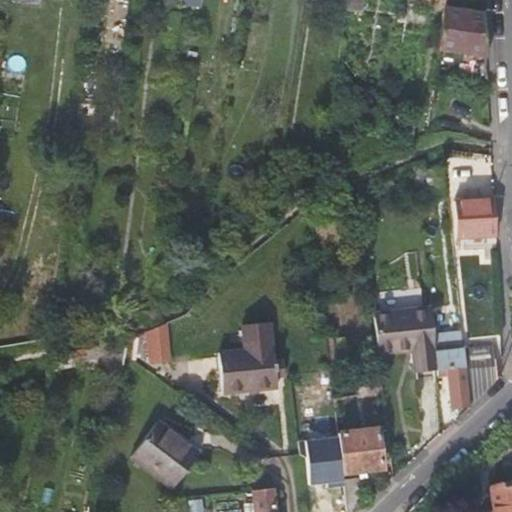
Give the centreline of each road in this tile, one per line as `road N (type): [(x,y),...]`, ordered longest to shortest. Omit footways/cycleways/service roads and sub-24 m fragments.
road 1 (residential): [(379,511),(511,391)]
road 2 (residential): [(503,0),(511,134)]
